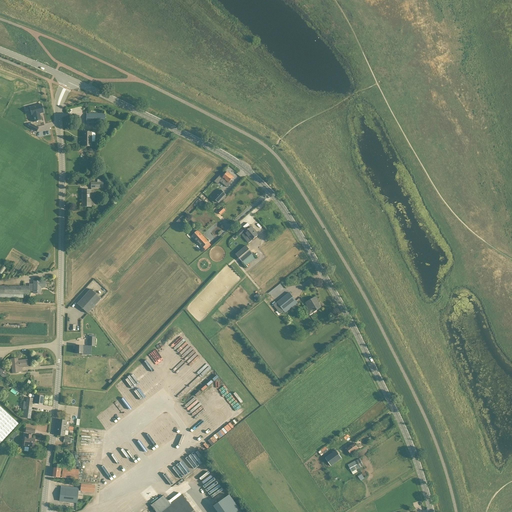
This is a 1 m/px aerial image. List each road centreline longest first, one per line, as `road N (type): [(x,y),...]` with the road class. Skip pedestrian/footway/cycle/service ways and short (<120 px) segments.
road 1 (tertiary): [(430,511),(382,385),(276,200),(225,154),(72,81)]
road 2 (tertiary): [(59,344),(57,115)]
road 3 (tertiary): [(43,511),(59,344)]
